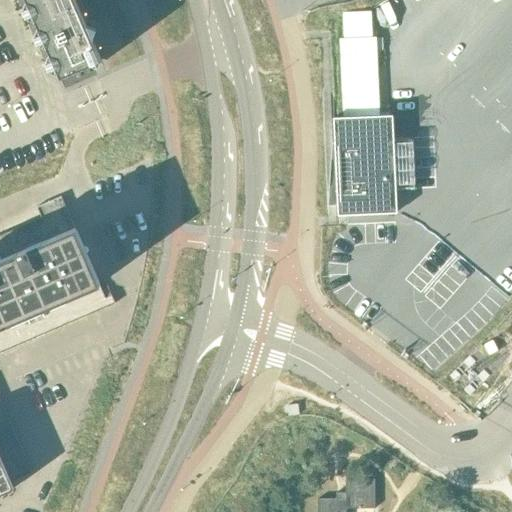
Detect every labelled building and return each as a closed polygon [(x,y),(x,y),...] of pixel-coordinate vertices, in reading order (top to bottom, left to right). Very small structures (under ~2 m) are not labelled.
[(26,0),(27,0),(23,10),(26,17),(35,21),(38,27),(34,36),(37,43),(47,47),(50,53),(46,63),(48,67),(54,64),(60,78),(102,59),(93,38),(97,29),(87,25),(76,0),(26,0)] [(484,0),(482,0),(447,36),(453,42),(490,5),(484,0)] [(511,9),(502,20),(511,29),(511,9)] [(369,13),(343,14),(344,39),(370,38),(369,13)] [(511,36),(492,17),(461,48),(509,95),(511,91),(511,36)] [(344,39),(341,39),(344,117),(353,116),(378,115),(375,37),(370,38),(344,39)] [(402,91),(416,91),(416,37),(401,37),(402,91)] [(429,88),(481,128),(507,94),(455,54),(429,88)] [(397,212),(395,163),(393,115),(378,115),(353,116),(344,117),(343,117),(334,117),(339,215),(397,212)] [(0,494),(14,488),(11,481),(32,472),(0,396),(0,352),(116,302),(106,282),(100,284),(62,196),(37,206),(42,217),(0,234),(0,494)] [(447,334),(477,302),(428,256),(398,287),(447,334)] [(337,498),(318,498),(317,511),(346,511),(347,508),(375,508),(375,479),(346,479),(346,493),(346,498),(337,498)]
